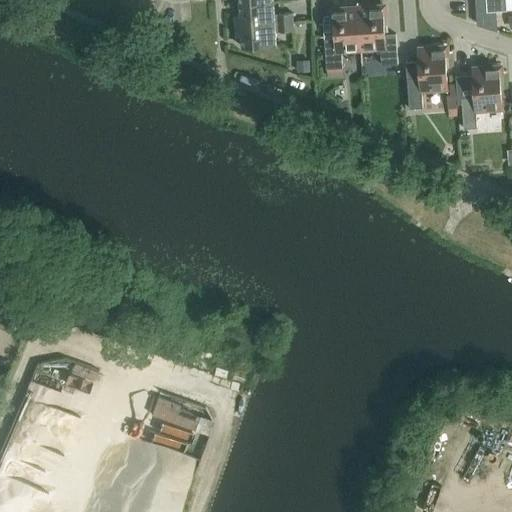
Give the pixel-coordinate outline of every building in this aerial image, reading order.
[(485,0),(486,12),(506,10),(505,0),(485,0)] [(234,16),(235,26),(292,22),(291,13),(278,14),(278,15),(274,16),(273,2),(239,4),(240,15),(234,16)] [(382,5),(357,7),(360,50),(379,48),(381,65),(397,64),(395,34),(384,35),(382,5)] [(360,50),(357,7),(333,9),(335,39),(323,39),(325,69),(342,68),(341,51),(360,50)] [(293,31),(292,22),(235,26),(236,36),(241,36),(242,48),(276,45),(275,30),(279,30),(279,32),(293,31)] [(447,89),(444,46),(417,48),(419,78),(406,79),(408,109),(422,108),(421,91),(447,89)] [(501,108),(498,66),(472,68),(474,98),(461,98),(463,129),(476,128),(475,110),(501,108)] [(16,309),(4,303),(0,312),(0,327),(7,330),(16,309)]
